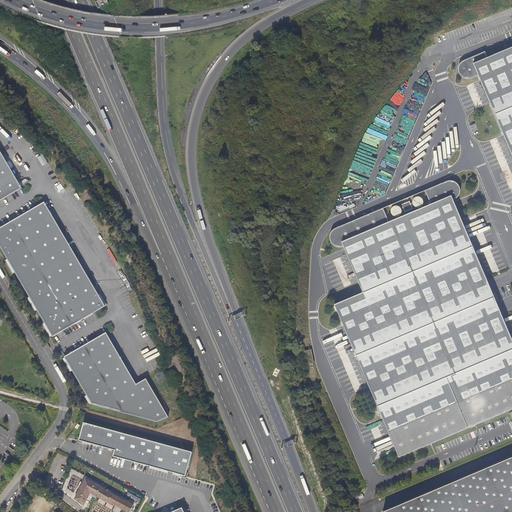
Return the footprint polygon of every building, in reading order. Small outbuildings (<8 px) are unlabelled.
[(511,47),(487,58),(473,64),(478,76),(511,155),(511,47)] [(473,64),(487,58),(485,52),(463,61),(461,62),(460,63),(459,65),(458,68),(458,71),(459,74),(462,77),(464,78),(467,79),(470,79),(472,78),(476,77),(478,76),(473,64)] [(0,200),(22,188),(0,150),(0,200)] [(344,247),(342,242),(451,196),(453,200),(456,199),(457,197),(459,196),(459,194),(460,192),(460,189),(459,186),(457,184),(456,183),(454,182),(452,181),(450,181),(447,181),(425,191),(383,209),(335,229),(333,230),(332,232),(330,234),(330,235),(330,239),(331,242),(332,244),(335,246),(337,247),(339,247),(341,247),(342,247),(344,247)] [(334,305),(399,458),(506,412),(511,409),(511,339),(453,200),(451,196),(342,242),(344,247),(363,293),(334,305)] [(105,306),(44,202),(0,227),(0,246),(53,337),(105,306)] [(64,357),(93,407),(157,422),(169,417),(145,379),(136,384),(106,332),(64,357)] [(314,363),(311,349),(305,351),(307,365),(314,363)] [(113,456),(185,476),(192,452),(84,423),(79,441),(115,450),(113,456)] [(511,511),(511,457),(487,468),(383,511),(511,511)] [(130,511),(134,505),(86,479),(75,499),(84,506),(91,493),(113,506),(114,505),(126,511),(130,511)]
